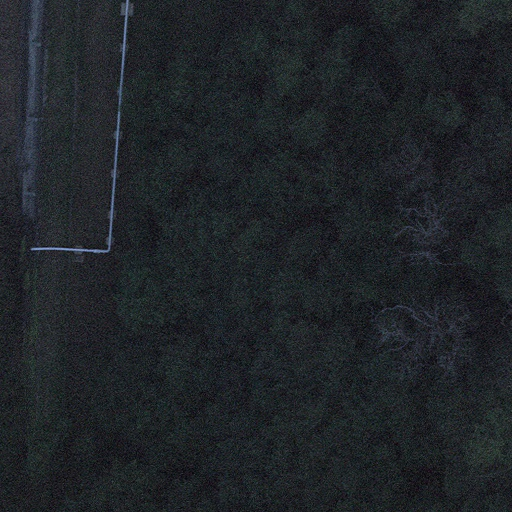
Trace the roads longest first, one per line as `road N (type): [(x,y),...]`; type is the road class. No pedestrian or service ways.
road 1 (motorway): [(345,511),(321,0)]
road 2 (motorway): [(94,0),(84,357),(89,511)]
